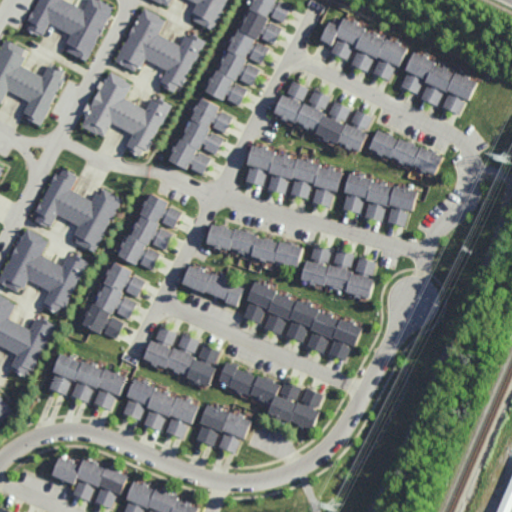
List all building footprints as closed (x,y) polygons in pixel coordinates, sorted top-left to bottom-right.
[(101,31),(102,31),(97,41),(96,40),(87,59),(71,52),(72,50),(65,47),(72,33),(49,22),(44,33),(40,31),(38,34),(37,34),(36,35),(32,33),(33,32),(24,28),(33,7),(35,8),(38,0),(66,0),(84,8),(88,0),(92,2),(93,0),(103,0),(115,5),(106,24),(104,24),(101,31)] [(193,21),(196,15),(192,13),(197,4),(189,0),(173,0),(170,7),(161,2),(160,3),(154,0),(227,0),(221,11),(222,12),(212,31),(193,21)] [(279,3),(280,0),(292,6),(284,21),(272,15),(274,12),(271,11),(268,16),(270,18),(267,23),(270,25),(272,22),(283,28),(275,43),(263,37),(265,34),(262,32),(259,39),(257,38),(254,43),(257,45),(258,41),(270,48),(262,62),(251,56),(252,54),(249,52),(246,58),(248,59),(245,65),(248,66),(249,63),(261,69),(253,84),(241,78),(243,75),(240,73),(236,80),(235,79),(232,85),(235,87),(237,83),(249,90),(241,104),(229,98),(231,96),(227,94),(224,100),(206,91),(211,82),(210,81),(212,77),(214,78),(218,70),(220,71),(220,70),(224,62),(221,61),(224,57),(226,58),(230,50),(229,49),(233,40),(230,39),(232,34),(235,36),(240,28),(242,29),(246,21),(244,20),(246,15),(248,17),(252,8),(251,7),(254,0),(277,0),(276,2),(279,3)] [(127,35),(126,35),(131,26),(132,26),(142,8),(158,16),(157,18),(163,21),(156,35),(178,46),(184,36),(188,38),(190,35),(191,35),(192,34),(196,36),(195,37),(204,42),(194,62),(192,61),(183,78),(184,78),(179,86),(176,85),(171,93),(161,87),(161,86),(158,84),(164,70),(143,59),(139,66),(135,64),(131,71),(112,61),(122,42),(123,42),(127,35)] [(352,21),(353,19),(358,21),(357,24),(365,28),(364,30),(373,34),(375,32),(378,33),(377,36),(385,40),(386,38),(395,42),(396,40),(400,42),(399,44),(408,48),(399,66),(393,63),(391,66),(395,67),(389,79),(374,72),(380,60),(383,61),(384,59),(378,56),(377,58),(371,55),(370,57),(373,59),(367,71),(352,64),(358,52),(361,53),(362,50),(356,47),(357,45),(351,43),(350,45),(353,47),(347,59),(332,52),(338,39),(341,41),(342,38),(336,35),(331,46),(327,44),(328,43),(321,39),(329,21),(337,25),(338,23),(341,24),(344,17),(352,21)] [(0,49),(5,39),(21,47),(20,49),(27,52),(19,66),(42,77),(47,67),(52,69),(53,66),(55,66),(56,65),(59,67),(58,68),(67,73),(57,93),(55,92),(46,109),(47,109),(43,117),(39,116),(35,124),(24,118),(25,117),(21,115),(28,101),(6,90),(2,97),(0,96),(0,49)] [(423,56),(424,54),(428,56),(427,58),(436,62),(435,64),(443,68),(444,66),(448,68),(447,70),(455,74),(456,72),(465,77),(466,74),(470,76),(469,78),(477,83),(469,101),(463,98),(461,100),(464,102),(459,114),(443,107),(449,94),(453,96),(454,93),(448,90),(447,92),(441,89),(439,92),(442,93),(437,105),(422,98),(428,86),(431,87),(432,85),(425,82),(426,79),(421,77),(419,79),(422,81),(417,93),(402,86),(407,74),(411,75),(412,73),(405,69),(414,52),(423,56)] [(94,100),(93,99),(98,90),(99,91),(108,72),(124,80),(123,82),(130,85),(122,99),(145,111),(150,100),(155,103),(156,99),(158,100),(159,98),(162,100),(161,102),(170,107),(160,126),(158,125),(149,143),(150,143),(146,151),(142,149),(138,157),(127,151),(128,150),(124,148),(131,135),(109,123),(105,131),(101,129),(98,135),(78,125),(88,106),(90,107),(94,100)] [(309,88),(302,101),(299,99),(298,102),(303,104),(304,103),(311,107),(313,104),(310,102),(315,90),(331,97),(325,110),(322,108),(320,111),(326,113),(325,115),(331,118),(333,115),(329,114),(331,113),(336,101),(351,108),(345,121),(344,122),(342,120),(340,123),(345,125),(346,124),(353,127),(355,124),(352,123),(358,110),(372,117),(366,130),(363,128),(362,131),(368,134),(360,152),(351,148),(350,150),(345,148),(346,146),(338,142),(338,143),(329,139),(328,141),(323,140),(324,137),(316,133),(317,131),(309,127),(307,129),(304,127),(305,125),(296,122),(288,119),(287,121),(283,119),(284,116),(276,112),(284,95),(290,98),(292,95),(288,94),(294,81),(309,88)] [(221,107),(217,113),(221,114),(222,111),(234,117),(226,132),(214,126),(216,123),(212,121),(209,127),(211,128),(208,134),(211,136),(213,132),(225,139),(217,153),(205,147),(207,145),(204,143),(200,149),(199,149),(195,154),(198,156),(200,152),(212,159),(204,173),(193,168),(194,165),(191,163),(188,170),(170,161),(175,152),(173,150),(175,146),(177,148),(182,139),(183,140),(188,131),(185,130),(187,126),(190,127),(194,119),(192,119),(197,110),(194,109),(196,104),(199,106),(203,98),(221,107)] [(386,133),(387,132),(393,135),(393,137),(400,141),(400,139),(408,143),(409,140),(415,144),(414,145),(421,149),(422,147),(429,151),(430,149),(438,153),(437,154),(444,158),(435,175),(426,171),(425,173),(421,172),(422,169),(415,166),(414,167),(404,163),(403,165),(399,162),(400,160),(392,157),(391,158),(382,154),(381,156),(377,154),(378,152),(369,147),(378,130),(386,133)] [(263,148),(263,146),(268,147),(267,150),(277,152),(276,154),(285,156),(285,154),(290,155),(289,158),(297,160),(297,158),(307,161),(308,159),(312,160),(312,163),(320,165),(320,167),(329,169),(329,167),(334,168),(333,171),(342,173),(337,192),(330,190),(329,193),(333,194),(330,207),(313,203),(316,190),(317,190),(320,190),(321,188),(314,186),(314,184),(308,182),(308,185),(311,186),(307,199),(292,195),(295,182),(298,183),(299,179),(293,178),(293,179),(286,177),(285,180),(289,181),(285,194),(269,189),(273,177),(276,177),(277,175),(270,173),(271,171),(264,169),(264,172),(267,173),(264,185),(247,181),(251,168),(254,169),(255,167),(248,165),(253,145),(263,148)] [(110,223),(111,223),(106,233),(105,232),(96,251),(80,243),(80,241),(74,238),(81,224),(59,213),(53,223),(49,221),(47,225),(46,224),(45,225),(41,223),(42,222),(33,217),(43,197),(45,198),(53,181),(57,173),(61,174),(65,166),(76,172),(75,173),(79,175),(72,189),(94,200),(98,192),(102,194),(105,188),(125,197),(115,216),(114,216),(110,223)] [(359,176),(360,174),(365,175),(364,178),(372,180),(372,182),(382,185),(382,182),(387,183),(386,186),(394,188),(395,186),(404,189),(405,186),(410,188),(409,191),(418,193),(414,209),(408,207),(407,210),(410,211),(406,224),(391,219),(393,209),(396,210),(397,208),(390,206),(389,207),(383,205),(382,208),(386,209),(383,219),(367,215),(370,205),(372,206),(373,203),(366,201),(367,199),(361,197),(360,200),(364,201),(360,213),(344,209),(348,196),(351,197),(351,195),(344,193),(350,174),(359,176)] [(170,202),(167,209),(170,210),(171,207),(183,213),(175,228),(165,222),(166,219),(162,217),(160,222),(162,224),(160,228),(163,230),(165,227),(177,232),(169,247),(158,241),(159,237),(156,236),(153,242),(151,241),(148,248),(151,249),(152,247),(164,253),(157,267),(145,261),(147,257),(144,255),(141,262),(123,253),(127,244),(125,243),(128,238),(130,239),(134,231),(136,232),(140,224),(138,223),(140,219),(142,220),(145,215),(142,214),(146,206),(144,205),(146,201),(148,202),(152,194),(170,202)] [(258,236),(258,234),(281,240),(282,238),(304,244),(299,264),(290,261),(290,264),(285,262),(286,259),(278,257),(277,259),(267,256),(267,259),(262,258),(263,255),(253,253),(254,251),(245,249),(244,251),(240,250),(240,247),(232,245),(232,247),(224,245),(223,246),(220,245),(220,243),(209,240),(213,225),(236,232),(236,230),(258,236)] [(13,257),(12,256),(17,247),(18,248),(27,229),(43,237),(42,239),(49,242),(41,256),(64,268),(69,257),(74,259),(75,256),(77,257),(78,255),(81,257),(80,259),(89,264),(79,283),(77,282),(68,300),(69,300),(65,308),(61,306),(57,314),(46,308),(47,307),(43,305),(50,292),(28,280),(24,288),(20,286),(17,292),(0,283),(0,276),(7,263),(9,264),(13,257)] [(333,247),(330,260),(326,259),(325,262),(332,263),(332,262),(340,264),(340,261),(337,260),(340,247),(356,251),(353,264),(349,263),(348,266),(355,268),(354,270),(361,272),(362,269),(359,268),(362,256),(378,260),(375,273),(371,272),(370,275),(377,276),(372,295),(362,293),(362,295),(357,294),(358,292),(349,289),(350,287),(341,285),(340,287),(335,286),(336,283),(328,281),(327,283),(317,280),(317,282),(312,281),(312,278),(304,276),(309,257),(316,259),(316,256),(313,256),(317,242),(333,247)] [(137,268),(134,275),(137,277),(138,274),(149,280),(142,294),(130,288),(132,285),(129,283),(126,289),(129,290),(124,297),(127,299),(129,296),(141,302),(133,316),(121,310),(123,306),(120,305),(117,311),(115,310),(111,317),(114,318),(116,316),(127,322),(120,335),(109,330),(110,326),(107,325),(104,331),(87,322),(91,314),(89,313),(91,309),(93,310),(98,300),(100,302),(104,294),(102,293),(104,289),(106,290),(110,281),(109,280),(113,272),(111,271),(113,267),(116,268),(119,259),(137,268)] [(204,266),(204,264),(208,265),(207,268),(217,272),(217,270),(227,274),(226,276),(236,280),(235,282),(246,286),(238,304),(231,301),(230,303),(227,302),(228,300),(226,299),(228,296),(223,294),(222,296),(216,293),(217,291),(210,288),(210,290),(201,286),(200,289),(193,286),(194,283),(188,280),(195,262),(204,266)] [(265,282),(266,281),(270,282),(269,284),(279,288),(278,290),(286,294),(287,291),(292,293),(291,296),(299,299),(300,297),(309,301),(310,299),(314,301),(313,303),(323,307),(322,309),(330,312),(331,310),(335,312),(334,314),(343,318),(343,316),(352,320),(353,317),(358,319),(356,322),(365,325),(358,343),(351,340),(349,345),(352,346),(347,358),(332,352),(337,340),(341,341),(343,337),(336,334),(335,336),(328,333),(327,338),(330,339),(325,351),(310,345),(315,332),(319,334),(321,330),(313,327),(314,324),(307,322),(306,326),(309,328),(304,339),(290,333),(295,321),(298,322),(300,318),(293,315),(292,317),(285,314),(283,319),(287,320),(282,332),(267,326),(272,314),(276,315),(277,311),(270,308),(271,306),(265,303),(263,307),(266,309),(262,321),(246,314),(251,302),(254,303),(256,300),(249,297),(257,279),(265,282)] [(0,295),(10,300),(9,302),(16,305),(8,319),(31,330),(36,320),(41,322),(42,319),(44,319),(45,318),(48,320),(47,321),(56,326),(46,346),(44,345),(36,362),(32,370),(28,369),(24,377),(13,371),(14,370),(10,368),(17,354),(0,345),(0,295)] [(175,343),(173,342),(172,345),(178,347),(179,345),(184,348),(186,345),(182,343),(187,331),(203,339),(198,350),(195,349),(194,352),(201,355),(200,356),(206,359),(207,356),(203,355),(209,342),(223,349),(218,361),(216,361),(215,363),(221,366),(213,384),(205,380),(204,383),(199,381),(200,378),(192,375),(192,373),(183,369),(182,372),(178,370),(179,367),(171,364),(171,366),(161,361),(160,364),(156,362),(157,360),(148,356),(156,338),(162,340),(163,338),(160,336),(165,324),(181,331),(175,343)] [(74,355),(75,352),(79,354),(78,356),(87,360),(88,359),(97,363),(98,360),(102,362),(101,364),(110,368),(110,366),(119,370),(120,368),(124,369),(123,371),(132,376),(124,394),(117,390),(115,394),(119,396),(114,408),(99,401),(104,390),(107,391),(108,387),(103,384),(102,386),(95,383),(93,387),(97,388),(91,400),(76,393),(81,382),(85,384),(87,379),(81,377),(80,378),(72,375),(71,379),(74,381),(69,392),(54,386),(59,374),(62,376),(64,372),(58,369),(66,351),(74,355)] [(246,369),(247,368),(254,371),(253,372),(260,375),(261,374),(282,383),(278,393),(285,396),(286,393),(283,391),(288,379),(303,385),(298,398),(295,397),(294,399),(300,402),(301,400),(307,403),(308,401),(305,399),(310,386),(326,393),(321,405),(317,404),(316,407),(323,409),(315,427),(306,424),(305,427),(301,425),(302,422),(293,419),(293,420),(284,417),(282,419),(278,417),(279,415),(270,411),(275,401),(267,397),(266,400),(261,398),(262,395),(254,392),(253,393),(244,390),(243,392),(238,390),(239,388),(228,384),(229,382),(220,378),(228,359),(240,365),(239,367),(246,369)] [(149,380),(150,378),(154,379),(153,381),(162,386),(161,387),(170,391),(170,389),(174,391),(174,393),(175,393),(183,397),(183,395),(192,399),(193,396),(197,398),(195,400),(206,404),(198,422),(190,419),(189,423),(191,424),(192,425),(186,437),(171,430),(177,418),(180,419),(181,415),(176,413),(175,414),(168,411),(166,415),(170,417),(164,429),(149,422),(154,410),(158,412),(159,408),(153,405),(154,404),(147,401),(145,404),(149,406),(143,418),(128,411),(134,399),(137,400),(138,397),(132,394),(140,376),(149,380)] [(0,397),(12,411),(0,422),(0,397)] [(219,404),(219,405),(221,405),(221,404),(225,406),(224,408),(231,412),(232,410),(241,414),(242,412),(246,414),(245,416),(254,419),(246,438),(239,435),(238,439),(242,440),(237,452),(221,446),(227,433),(230,435),(231,432),(224,429),(224,430),(218,427),(216,431),(219,432),(215,443),(202,438),(207,425),(211,427),(212,423),(207,421),(214,402),(219,404)] [(72,459),(73,457),(76,459),(75,461),(85,465),(88,458),(97,462),(98,460),(102,462),(101,464),(109,467),(110,466),(119,469),(120,467),(124,469),(123,471),(132,475),(124,493),(117,490),(116,494),(119,495),(113,507),(98,501),(104,489),(107,490),(109,486),(103,483),(102,485),(95,482),(93,486),(96,488),(91,500),(76,493),(81,481),(85,482),(86,478),(80,476),(77,483),(69,479),(69,481),(62,478),(63,476),(56,473),(63,456),(72,459)] [(147,483),(148,481),(152,483),(151,485),(160,489),(161,487),(170,491),(170,489),(175,491),(174,493),(183,497),(182,499),(190,502),(191,500),(195,502),(194,504),(203,508),(201,511),(153,511),(154,510),(158,511),(159,508),(153,505),(152,507),(145,504),(144,508),(147,509),(145,511),(127,511),(131,503),(135,504),(137,500),(131,498),(139,479),(147,483)] [(511,511),(511,479),(498,511),(511,511)]
